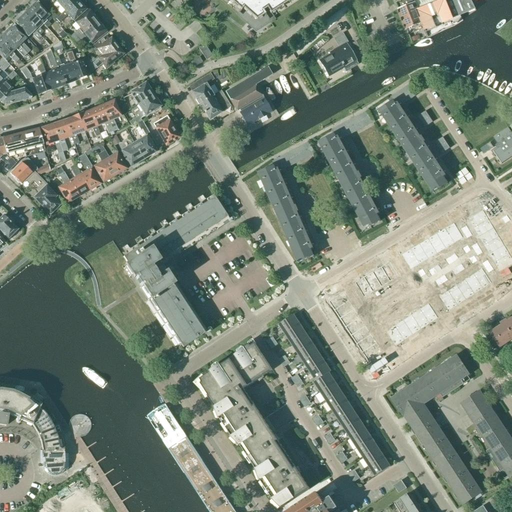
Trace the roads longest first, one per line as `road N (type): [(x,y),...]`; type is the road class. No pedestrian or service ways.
road 1 (residential): [(265,511),(177,379),(302,296)]
road 2 (residential): [(43,233),(206,141)]
road 3 (unclassified): [(302,296),(206,141)]
road 4 (residential): [(0,122),(66,105),(150,65)]
road 5 (unclassified): [(445,511),(368,393)]
